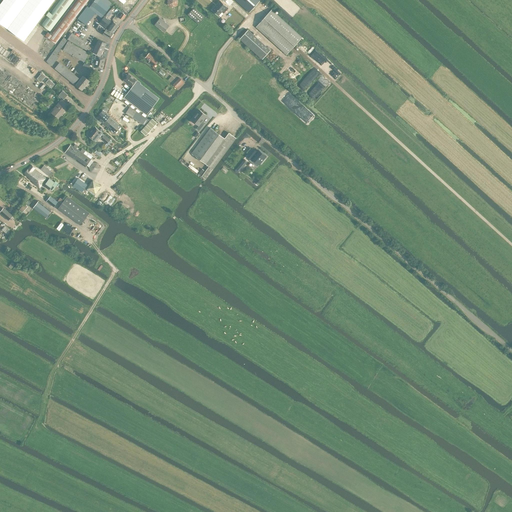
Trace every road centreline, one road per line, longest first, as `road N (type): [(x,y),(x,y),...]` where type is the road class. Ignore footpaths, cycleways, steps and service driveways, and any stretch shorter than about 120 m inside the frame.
road 1 (tertiary): [(511,347),(127,22)]
road 2 (track): [(301,54),(511,244)]
road 3 (tertiary): [(0,174),(54,144),(82,117),(127,22)]
road 4 (unknown): [(206,88),(156,133),(97,165)]
